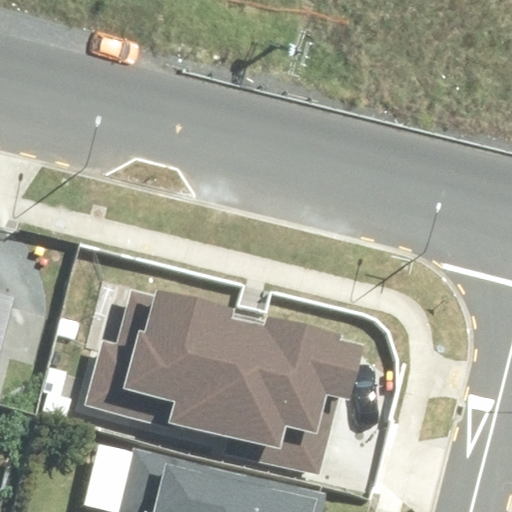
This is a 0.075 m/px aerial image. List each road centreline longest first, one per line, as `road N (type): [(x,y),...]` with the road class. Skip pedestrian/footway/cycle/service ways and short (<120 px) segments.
road 1 (tertiary): [(0,100),(511,228)]
road 2 (residential): [(511,366),(475,511)]
road 3 (unknown): [(115,130),(143,0)]
